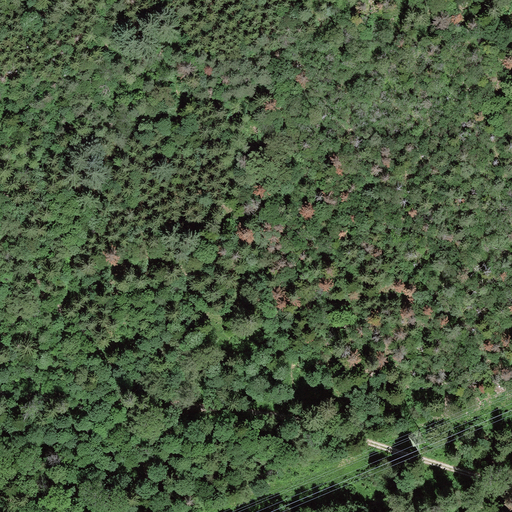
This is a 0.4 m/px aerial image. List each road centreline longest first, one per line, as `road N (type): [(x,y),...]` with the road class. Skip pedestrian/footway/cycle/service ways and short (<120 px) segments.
road 1 (track): [(118,398),(323,428),(511,483)]
road 2 (track): [(118,398),(58,511)]
